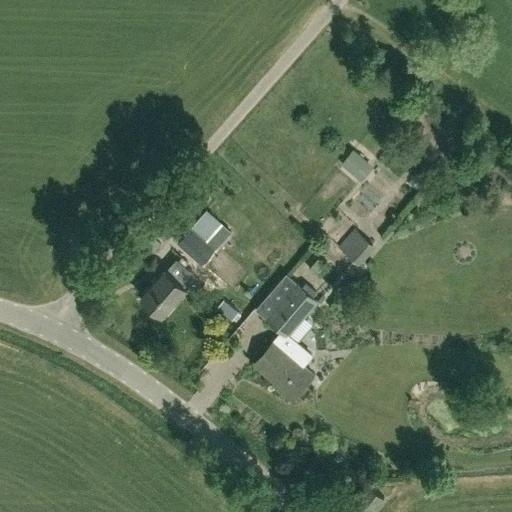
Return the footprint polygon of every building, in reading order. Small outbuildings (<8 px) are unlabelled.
[(373,165),(353,148),(340,163),(360,180),(373,165)] [(210,187),(216,194),(222,188),(215,182),(210,187)] [(192,227),(179,242),(202,263),(216,249),(192,227)] [(187,288),(177,279),(187,268),(178,259),(168,270),(166,269),(142,295),(163,314),(187,288)] [(284,330),(290,336),(292,333),(319,301),(296,281),(267,316),(284,330)] [(295,396),(314,374),(303,364),(314,351),(293,333),(292,333),(290,336),(284,330),(254,364),(277,383),(278,381),(295,396)] [(351,503),(361,511),(371,511),(384,497),(368,483),(351,503)]
